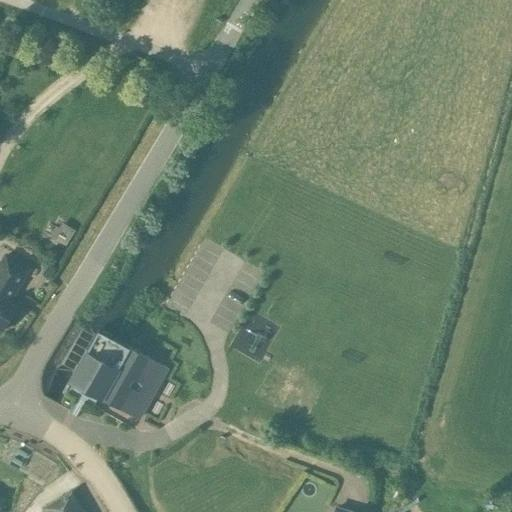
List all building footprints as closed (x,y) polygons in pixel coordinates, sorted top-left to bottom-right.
[(56,237),(67,243),(75,228),(65,222),(56,237)] [(28,269),(6,255),(0,264),(0,331),(1,332),(17,305),(9,300),(28,269)] [(168,366),(98,329),(69,381),(85,389),(80,398),(93,405),(97,396),(139,419),(168,366)] [(229,448),(180,483),(200,511),(208,511),(252,480),(229,448)] [(83,511),(71,491),(43,508),(45,511),(83,511)]
